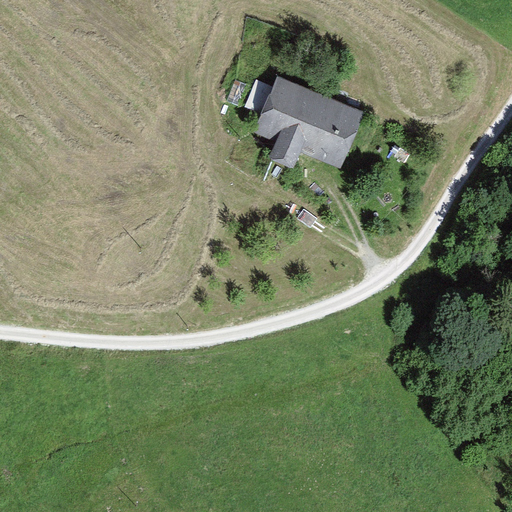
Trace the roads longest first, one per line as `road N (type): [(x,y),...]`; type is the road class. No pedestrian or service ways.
road 1 (track): [(511,112),(382,275),(348,299),(223,334),(0,331)]
road 2 (track): [(382,275),(318,171)]
